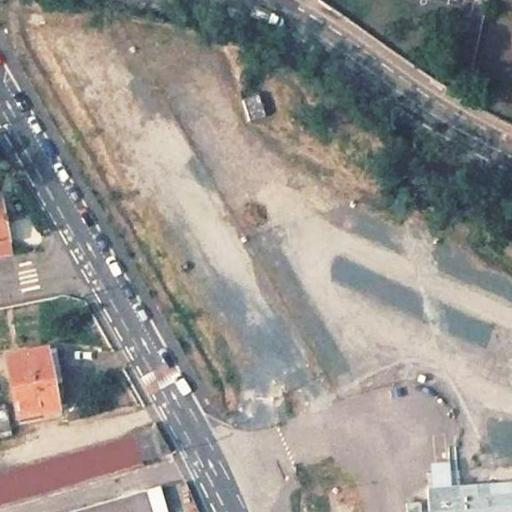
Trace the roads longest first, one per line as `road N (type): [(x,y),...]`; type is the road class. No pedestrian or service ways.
road 1 (unknown): [(284,208),(182,38),(165,29),(116,28),(104,35),(102,52),(314,435)]
road 2 (unclassified): [(246,0),(293,20),(432,114),(511,155)]
road 3 (unknown): [(284,208),(365,340),(456,363),(486,393)]
road 4 (unclassified): [(222,511),(90,256)]
road 5 (unknown): [(511,313),(284,208)]
road 6 (unclassified): [(90,256),(0,94)]
road 7 (unknown): [(314,435),(374,423),(385,429),(393,511)]
road 8 (unknown): [(486,393),(489,434),(472,472),(439,499),(437,511)]
